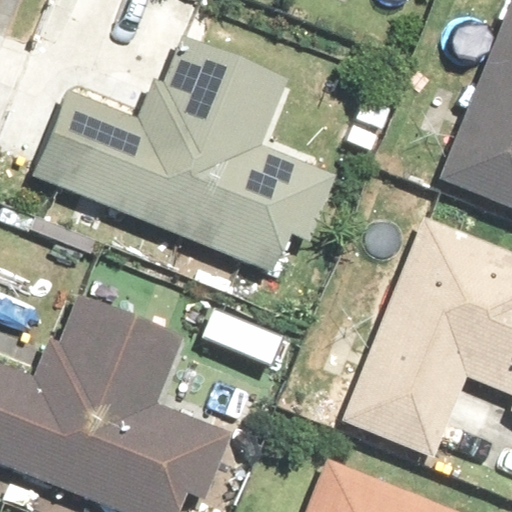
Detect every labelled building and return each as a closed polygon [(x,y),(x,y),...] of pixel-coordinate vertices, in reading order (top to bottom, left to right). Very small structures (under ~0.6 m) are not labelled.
[(511,0),(505,0),(435,181),(511,210),(511,0)] [(48,67),(7,173),(287,281),(330,170),(254,140),(278,78),(172,37),(146,104),(48,67)] [(511,263),(413,225),(333,429),(416,460),(448,379),(511,404),(505,421),(511,423),(511,263)] [(0,352),(0,473),(100,511),(200,511),(230,435),(153,405),(178,343),(72,302),(45,370),(0,352)] [(462,511),(322,458),(301,511),(462,511)]
